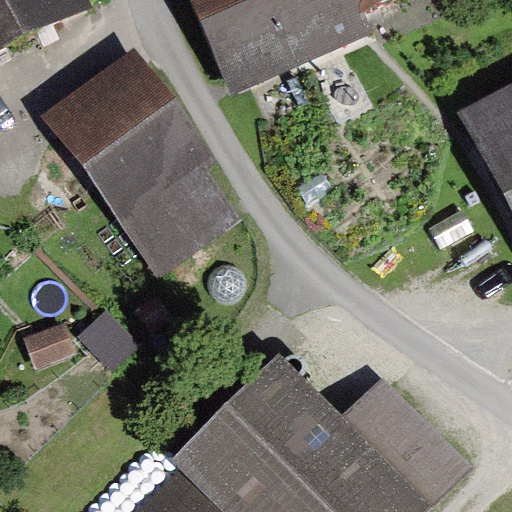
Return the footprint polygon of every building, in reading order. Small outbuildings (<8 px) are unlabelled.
[(0,0),(0,65),(91,16),(82,0),(0,0)] [(209,0),(254,99),(383,41),(374,21),(419,0),(209,0)] [(220,172),(136,59),(42,128),(160,287),(242,226),(209,180),(220,172)] [(511,100),(485,113),(511,171),(511,100)] [(295,375),(142,511),(456,511),(478,492),(388,392),(345,430),(295,375)]
